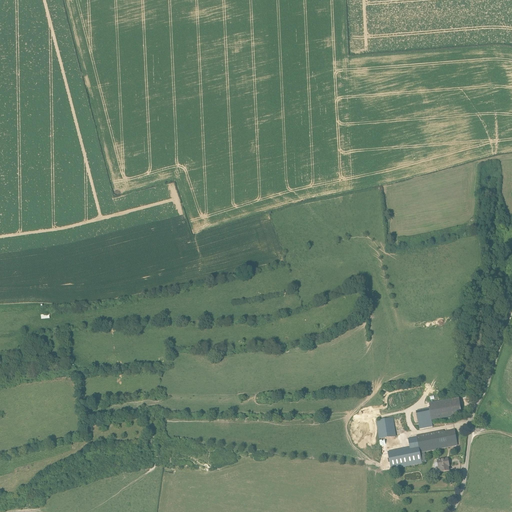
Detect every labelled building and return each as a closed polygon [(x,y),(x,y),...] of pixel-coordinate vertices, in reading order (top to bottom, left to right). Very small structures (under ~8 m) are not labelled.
[(429,409),(416,411),(418,424),(431,421),(462,417),(459,398),(429,403),(430,407),(429,408),(429,409)] [(393,417),(376,420),(380,439),(396,437),(393,417)] [(444,430),(434,432),(437,449),(457,446),(454,430),(444,432),(444,430)] [(437,449),(434,432),(416,435),(417,437),(408,438),(410,448),(409,448),(410,454),(420,453),(437,449)] [(422,464),(420,453),(410,454),(409,448),(387,452),(391,469),(422,464)] [(435,463),(434,464),(434,467),(436,467),(438,467),(438,469),(439,469),(439,473),(440,473),(444,472),(449,471),(448,467),(449,467),(448,459),(443,460),(437,461),(437,462),(435,463)]
